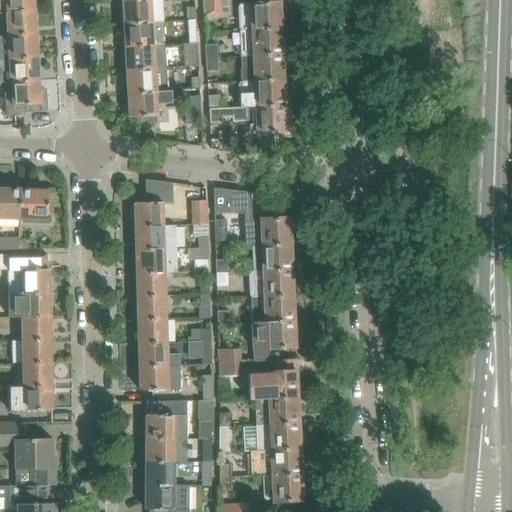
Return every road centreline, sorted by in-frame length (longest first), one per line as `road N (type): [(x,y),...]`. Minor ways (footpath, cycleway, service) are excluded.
road 1 (residential): [(95,511),(87,147)]
road 2 (residential): [(358,185),(375,499)]
road 3 (tertiary): [(504,511),(508,367),(493,223)]
road 4 (tertiary): [(493,223),(477,366),(474,499)]
road 5 (residential): [(358,185),(87,147)]
road 6 (tertiary): [(493,223),(498,0)]
road 7 (residential): [(349,0),(358,185)]
road 8 (residential): [(87,147),(77,0)]
